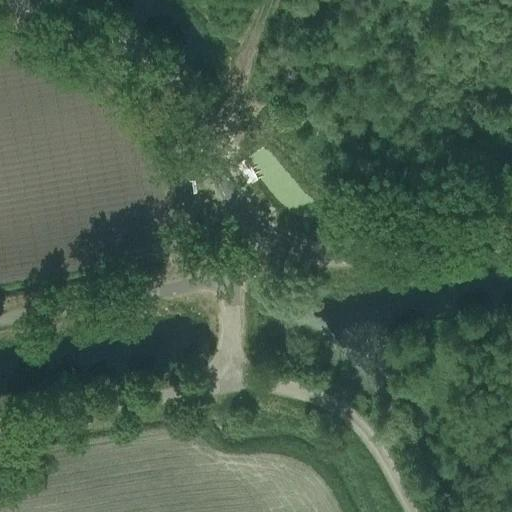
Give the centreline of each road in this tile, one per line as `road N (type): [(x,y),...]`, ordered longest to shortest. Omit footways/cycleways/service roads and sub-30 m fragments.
road 1 (tertiary): [(266,239),(236,208),(181,99),(146,60),(103,28),(5,0)]
road 2 (tertiary): [(511,241),(344,257),(266,239)]
road 3 (unclassified): [(229,376),(301,389),(342,413),(389,464),(413,511)]
road 4 (unclassified): [(0,426),(182,394),(229,376)]
road 5 (unclassified): [(0,318),(222,280)]
